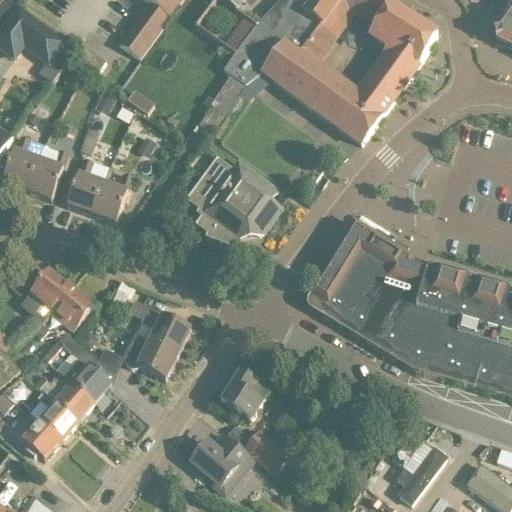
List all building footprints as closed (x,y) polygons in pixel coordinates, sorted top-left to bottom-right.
[(143,0),(142,3),(150,9),(119,51),(140,66),(188,0),(143,0)] [(344,0),(290,0),(257,35),(225,79),(231,84),(214,108),(209,114),(224,125),(247,93),(261,80),(262,81),(285,48),(300,59),(325,26),(344,0)] [(221,0),(216,6),(235,20),(249,0),(221,0)] [(371,41),(392,54),(357,101),(312,67),(337,34),(325,26),(300,59),(285,48),(262,81),(361,150),(362,151),(416,78),(437,42),(377,2),(378,0),(344,0),(366,17),(381,27),(371,41)] [(63,51),(19,17),(0,41),(0,53),(13,63),(23,51),(48,70),(63,51)] [(496,47),(511,54),(511,22),(508,20),(495,38),(496,47)] [(96,82),(101,76),(106,68),(86,53),(75,68),(96,82)] [(114,107),(102,101),(95,115),(107,122),(114,107)] [(202,109),(209,114),(214,108),(207,103),(202,109)] [(247,107),(240,103),(224,125),(213,141),(221,147),(247,107)] [(154,109),(148,105),(141,116),(147,119),(154,109)] [(42,123),(30,117),(26,126),(37,132),(42,123)] [(0,163),(13,143),(0,135),(0,163)] [(38,167),(40,167),(45,151),(22,143),(17,159),(14,158),(2,189),(27,198),(38,167)] [(38,167),(27,198),(52,207),(69,160),(60,157),(55,172),(40,167),(38,167)] [(235,176),(218,164),(186,206),(203,219),(199,225),(195,230),(207,238),(205,242),(234,253),(246,237),(250,240),(257,239),(263,231),(266,233),(279,217),(266,208),(275,197),(239,171),(235,176)] [(92,221),(103,189),(89,184),(94,169),(84,166),(67,212),(92,221)] [(103,189),(92,221),(117,230),(134,184),(125,181),(119,195),(103,189)] [(511,407),(511,298),(415,271),(416,267),(356,231),(310,307),(309,308),(309,309),(308,310),(308,312),(309,313),(309,314),(310,315),(310,316),(311,317),(312,318),(412,378),(511,407)] [(45,326),(52,318),(72,294),(49,276),(25,306),(34,313),(34,317),(45,326)] [(8,290),(21,301),(29,291),(17,280),(15,278),(6,288),(8,290)] [(72,294),(52,318),(74,336),(95,312),(72,294)] [(129,301),(118,295),(108,313),(119,318),(129,301)] [(150,347),(178,362),(191,335),(134,307),(128,319),(142,326),(141,328),(156,336),(150,347)] [(41,330),(33,338),(40,344),(47,336),(41,330)] [(99,345),(87,336),(79,346),(91,356),(99,345)] [(0,340),(0,352),(6,360),(16,351),(4,337),(0,340)] [(178,362),(150,347),(135,340),(129,353),(128,352),(123,364),(126,366),(127,370),(129,372),(132,374),(135,374),(138,373),(165,387),(178,362)] [(64,383),(95,411),(112,392),(93,374),(98,368),(80,352),(68,341),(54,352),(43,364),(48,369),(63,352),(79,366),(64,383)] [(0,393),(10,385),(21,376),(6,360),(0,352),(0,393)] [(40,377),(47,369),(40,363),(33,370),(40,377)] [(279,413),(284,404),(242,377),(221,409),(250,428),(265,404),(279,413)] [(64,383),(60,379),(50,390),(41,382),(34,390),(43,398),(79,429),(95,411),(64,383)] [(11,394),(5,399),(9,404),(15,399),(11,394)] [(62,449),(79,429),(43,398),(36,406),(48,417),(38,428),(62,449)] [(0,416),(5,421),(14,410),(3,400),(0,402),(0,416)] [(45,468),(62,449),(38,428),(29,439),(21,431),(14,439),(45,468)] [(252,446),(236,431),(228,441),(275,481),(291,463),(260,436),(252,446)] [(379,443),(390,450),(396,441),(385,434),(379,443)] [(254,466),(223,441),(222,442),(226,445),(218,453),(211,448),(207,448),(190,468),(209,483),(206,486),(219,497),(230,483),(236,488),(254,466)] [(411,468),(424,452),(414,444),(401,460),(411,468)] [(431,450),(410,478),(401,471),(392,482),(402,489),(394,499),(408,510),(446,462),(431,450)] [(511,471),(511,456),(492,450),(487,463),(511,471)] [(510,511),(511,511),(511,492),(477,467),(462,486),(497,511),(510,511)]
